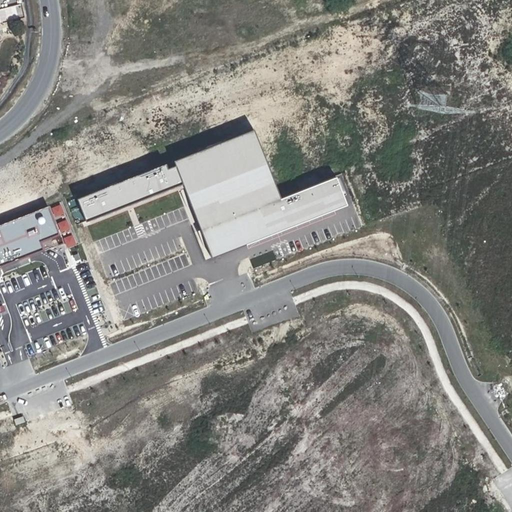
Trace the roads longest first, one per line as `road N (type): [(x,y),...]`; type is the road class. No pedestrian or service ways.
road 1 (unclassified): [(511,447),(462,371),(428,298),(361,264),(319,269),(0,396)]
road 2 (unclassified): [(49,0),(45,67),(34,94),(0,131)]
